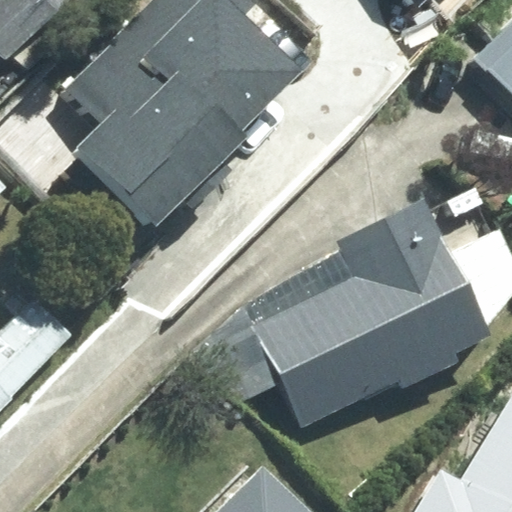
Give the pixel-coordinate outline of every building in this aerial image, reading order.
[(0,0),(0,63),(67,0),(0,0)] [(511,13),(460,65),(511,118),(511,13)] [(476,351),(413,206),(319,248),(336,287),(247,326),(292,431),(476,351)] [(0,407),(63,339),(20,299),(0,320),(0,407)] [(425,471),(399,511),(511,511),(511,391),(503,386),(444,483),(425,471)] [(296,511),(255,468),(208,511),(296,511)]
